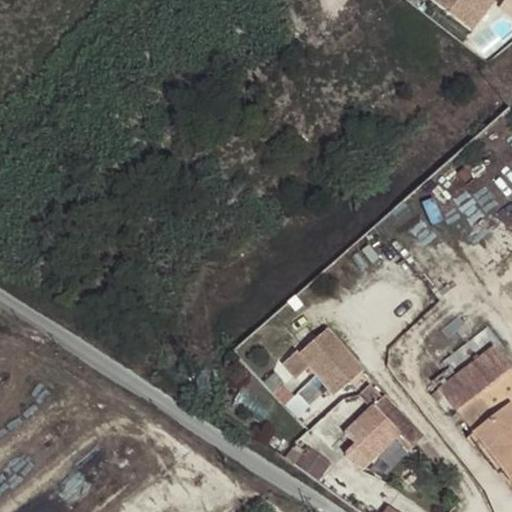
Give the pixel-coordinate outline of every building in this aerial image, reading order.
[(496,0),(430,0),(471,32),(496,0)] [(366,374),(331,331),(302,355),(300,352),(286,364),(299,379),(312,368),(336,398),(353,384),(358,390),(367,383),(362,377),(366,374)] [(511,370),(495,349),(463,374),(497,418),(510,407),(511,409),(511,370)] [(511,482),(511,409),(510,407),(497,418),(463,374),(440,392),(511,482)] [(346,457),(362,473),(398,439),(411,453),(425,440),(386,399),(347,436),(357,448),(346,457)] [(346,488),(362,473),(346,457),(331,472),(346,488)]
